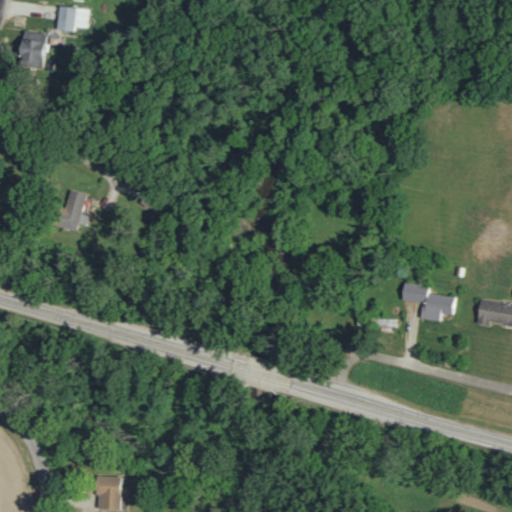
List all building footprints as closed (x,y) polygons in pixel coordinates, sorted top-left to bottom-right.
[(88,8),(58,5),(55,29),(73,31),(74,26),(86,27),(88,8)] [(19,65),(42,66),(44,32),(21,31),(19,65)] [(83,191),(64,189),(59,226),(78,229),(83,191)] [(459,266),(466,267),(465,277),(458,276),(459,266)] [(405,282),(431,286),(430,292),(456,297),(453,316),(443,314),(441,322),(420,319),(423,302),(402,299),(405,282)] [(481,300),(511,304),(511,326),(478,321),(481,300)] [(357,317),(397,317),(397,325),(357,325),(357,317)] [(120,509),(121,476),(97,475),(96,508),(120,509)]
